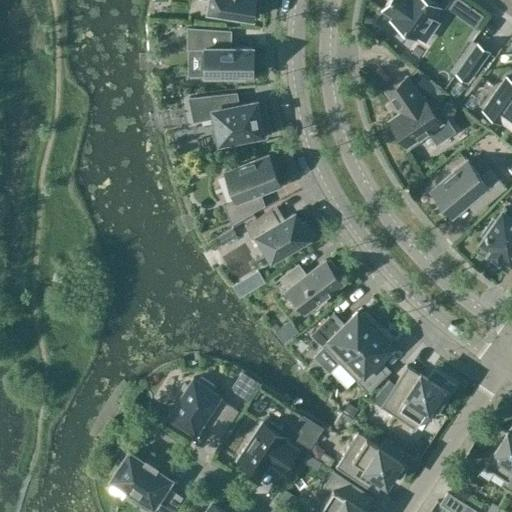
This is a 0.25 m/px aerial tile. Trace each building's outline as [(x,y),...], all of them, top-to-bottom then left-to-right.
[(207,0),(206,10),(225,13),(224,17),(240,19),(241,15),(253,17),(253,13),(257,13),(259,0),(207,0)] [(388,0),(382,9),(392,16),(390,19),(418,38),(440,7),(429,0),(388,0)] [(187,28),(187,47),(204,47),(204,74),(207,74),(209,78),(217,78),(220,74),(251,74),(251,46),(229,46),(230,30),(187,28)] [(467,80),(488,51),(476,43),(456,72),(467,80)] [(426,133),(427,133),(434,143),(454,130),(447,120),(438,106),(432,109),(423,96),(421,98),(406,76),(386,90),(401,111),(389,119),(396,128),(393,130),(405,148),(420,139),(418,136),(425,131),(426,133)] [(511,80),(505,76),(482,109),(511,129),(511,127),(511,80)] [(258,115),(255,100),(231,105),(229,92),(188,97),(193,119),(214,116),(219,141),(238,137),(239,141),(266,135),(262,114),(258,115)] [(235,200),(224,204),(231,222),(263,204),(258,192),(279,184),(274,170),(277,168),(272,156),(269,157),(268,154),(224,171),(235,200)] [(452,215),(472,198),(480,207),(504,186),(490,169),(481,177),(466,160),(431,190),(452,215)] [(257,236),(270,259),(308,236),(307,234),(310,232),(304,221),(301,223),(294,212),(279,221),(272,209),(244,225),(252,239),(257,236)] [(488,253),(498,260),(500,257),(510,264),(511,261),(511,219),(502,212),(496,220),(493,218),(482,233),(485,236),(480,244),(490,250),(488,253)] [(326,261),(325,259),(306,274),(298,263),(280,278),(288,288),(287,289),(304,311),(313,304),(315,307),(325,299),(323,296),(342,282),(334,271),(337,268),(330,259),(326,261)] [(339,362),(378,324),(364,310),(360,313),(357,310),(345,322),(333,311),(311,333),(339,362)] [(392,339),(378,324),(339,362),(368,391),(391,369),(379,358),(392,346),(389,342),(392,339)] [(429,406),(438,412),(450,393),(441,387),(442,385),(440,384),(445,378),(433,370),(429,377),(420,371),(419,373),(406,365),(380,405),(414,428),(429,406)] [(200,376),(198,380),(193,377),(187,385),(184,382),(175,396),(179,399),(169,414),(194,430),(200,420),(221,433),(236,410),(216,397),(218,394),(211,389),(214,385),(200,376)] [(242,394),(249,398),(259,382),(252,378),(242,394)] [(307,432),(317,439),(325,427),(315,420),(307,432)] [(282,471),(296,449),(284,441),(285,438),(281,435),(284,431),(269,421),(266,425),(261,422),(237,459),(261,475),(269,462),(282,471)] [(501,483),(511,491),(511,490),(511,424),(509,429),(507,428),(506,430),(497,424),(485,442),(494,448),(485,463),(505,476),(501,483)] [(398,458),(403,451),(384,438),(380,446),(357,431),(335,465),(375,492),(384,480),(386,481),(391,472),(398,477),(406,465),(399,461),(400,459),(398,458)] [(299,451),(315,465),(325,454),(310,440),(299,451)] [(164,485),(169,478),(154,469),(156,466),(146,459),(144,462),(129,452),(122,462),(118,459),(109,472),(114,475),(112,477),(136,493),(132,498),(153,511),(170,511),(181,496),(164,485)] [(365,511),(367,509),(365,508),(374,495),(333,469),(310,503),(323,511),(365,511)] [(479,511),(447,490),(439,503),(452,511),(479,511)] [(482,506),(491,511),(502,511),(505,508),(488,497),(482,506)] [(226,511),(211,502),(204,511),(226,511)]
